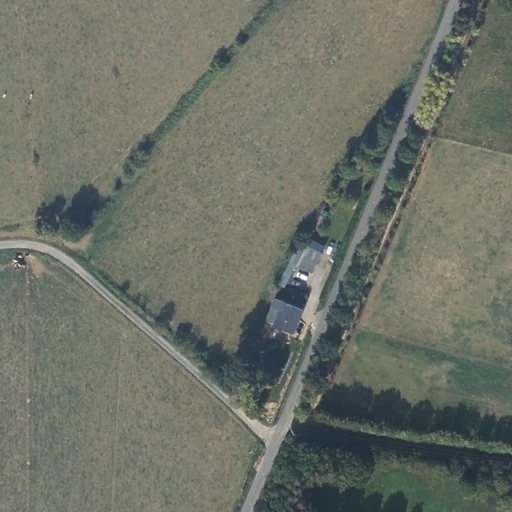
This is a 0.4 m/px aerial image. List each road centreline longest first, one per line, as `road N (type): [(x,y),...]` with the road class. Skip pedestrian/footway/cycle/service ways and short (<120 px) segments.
road 1 (tertiary): [(275,443),(455,0)]
road 2 (track): [(307,429),(475,0)]
road 3 (unclassified): [(0,244),(40,245),(67,262),(275,443)]
road 4 (track): [(307,429),(511,460)]
